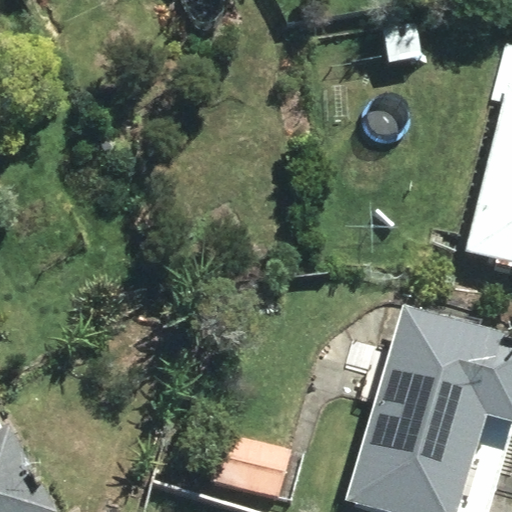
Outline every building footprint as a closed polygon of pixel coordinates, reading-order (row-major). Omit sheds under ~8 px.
[(467,247),(511,257),(511,41),(501,39),(488,96),(502,100),(467,247)] [(331,111),(294,118),(304,169),(340,163),(331,111)] [(316,187),(326,236),(358,230),(349,181),(316,187)] [(349,496),(401,511),(460,511),(490,412),(511,416),(511,332),(406,304),(349,496)] [(0,426),(0,511),(56,511),(61,509),(11,421),(0,426)] [(218,476),(279,494),(292,448),(230,431),(218,476)]
